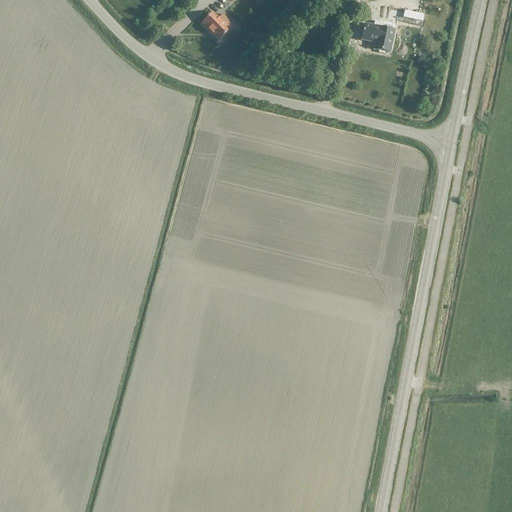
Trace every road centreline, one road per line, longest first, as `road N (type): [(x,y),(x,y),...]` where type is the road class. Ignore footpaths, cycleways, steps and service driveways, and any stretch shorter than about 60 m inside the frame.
road 1 (unclassified): [(418,134),(164,68),(88,0)]
road 2 (secondary): [(379,511),(446,167)]
road 3 (secondary): [(456,120),(482,0)]
